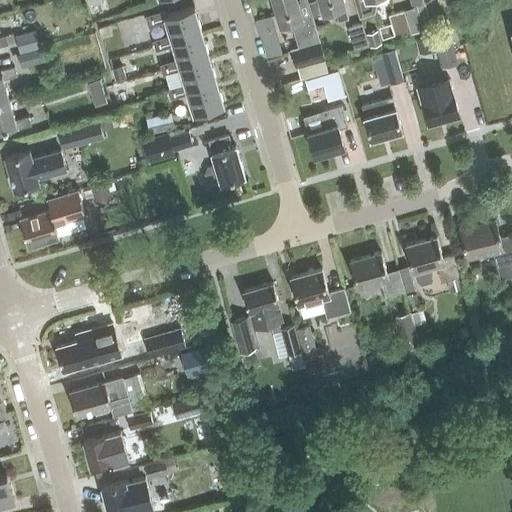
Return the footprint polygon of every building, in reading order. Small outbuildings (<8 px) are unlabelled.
[(299,47),(319,41),(311,15),(307,2),(306,0),(272,0),(279,25),(292,21),(299,46),(299,47)] [(311,15),(322,12),(334,8),(337,20),(347,18),(344,6),(342,0),(313,0),(307,2),(311,15)] [(373,11),(375,0),(355,0),(360,15),(373,11)] [(411,0),(414,7),(404,10),(411,33),(426,28),(422,15),(427,13),(422,0),(411,0)] [(463,0),(456,0),(450,10),(460,17),(469,3),(463,0)] [(171,40),(201,31),(194,7),(163,16),(162,12),(146,16),(148,25),(165,20),(170,36),(171,40)] [(404,10),(388,15),(395,38),(411,33),(404,10)] [(368,45),(361,22),(348,26),(355,49),(368,45)] [(458,62),(449,29),(432,34),(435,47),(441,67),(458,62)] [(380,43),(376,30),(366,32),(369,46),(380,43)] [(179,64),(208,56),(201,31),(171,40),(170,36),(153,41),(155,49),(173,44),(177,60),(179,64)] [(299,47),(299,46),(291,49),(296,66),(324,58),(319,41),(299,47)] [(402,79),(394,48),(381,52),(389,82),(402,79)] [(33,64),(30,51),(17,55),(21,67),(33,64)] [(186,89),(215,80),(208,56),(179,64),(177,60),(160,65),(163,73),(180,68),(185,84),(186,89)] [(0,101),(8,100),(2,79),(16,75),(13,67),(0,70),(1,73),(0,73),(0,101)] [(343,92),(338,72),(320,77),(325,97),(343,92)] [(186,89),(185,84),(167,89),(170,98),(187,92),(193,113),(223,104),(215,80),(186,89)] [(427,122),(458,112),(449,80),(417,89),(427,122)] [(392,96),(379,100),(361,105),(364,116),(363,116),(369,138),(401,129),(392,96)] [(8,100),(0,101),(0,130),(16,126),(17,129),(30,125),(28,116),(14,120),(8,100)] [(338,128),(347,125),(341,105),(322,111),(327,126),(307,132),(314,155),(343,146),(338,128)] [(174,127),(171,113),(146,118),(149,133),(174,127)] [(83,143),(104,138),(98,119),(78,125),(83,143)] [(173,149),(191,144),(188,132),(185,133),(183,127),(143,139),(149,161),(174,154),(173,149)] [(213,185),(220,182),(244,176),(235,146),(231,147),(227,135),(208,140),(212,153),(211,153),(215,164),(208,166),(204,172),(206,181),(213,185)] [(36,177),(64,169),(58,151),(31,159),(28,150),(5,157),(14,190),(17,189),(18,192),(36,187),(35,184),(38,183),(36,177)] [(112,199),(107,182),(91,187),(96,203),(112,199)] [(20,220),(27,245),(58,235),(55,224),(85,215),(77,190),(47,200),(50,211),(20,220)] [(500,278),(511,274),(511,236),(511,234),(499,237),(494,218),(459,228),(467,257),(492,250),(500,278)] [(433,273),(431,266),(436,264),(441,280),(460,275),(453,253),(442,257),(436,236),(405,245),(413,275),(416,280),(420,284),(431,281),(433,276),(433,273)] [(385,297),(404,291),(398,269),(386,273),(380,252),(349,260),(357,287),(381,281),(385,297)] [(326,317),(349,311),(343,288),(328,292),(321,269),(290,277),(297,303),(320,297),(326,317)] [(463,286),(460,276),(446,279),(449,290),(463,286)] [(277,304),(278,304),(272,282),(242,290),(249,312),(254,327),(269,323),(271,331),(281,328),(279,321),(282,320),(277,304)] [(412,293),(406,295),(412,312),(418,309),(412,293)] [(432,346),(421,310),(411,313),(421,350),(432,346)] [(423,358),(409,311),(393,316),(400,340),(410,337),(414,352),(409,353),(411,361),(423,358)] [(254,349),(246,318),(230,322),(239,353),(254,349)] [(101,351),(120,346),(113,324),(95,329),(95,328),(75,333),(77,340),(56,346),(63,370),(103,358),(101,351)] [(296,329),(295,324),(280,329),(287,355),(302,351),(296,329)] [(303,354),(316,351),(309,325),(296,329),(302,351),(303,354)] [(180,328),(144,338),(149,356),(185,346),(180,328)] [(218,367),(211,343),(180,352),(186,376),(218,367)] [(105,383),(104,382),(69,392),(76,415),(95,410),(96,413),(108,409),(107,406),(110,406),(112,415),(125,411),(145,406),(136,374),(105,383)] [(315,399),(352,387),(350,380),(338,383),(337,381),(312,389),(315,399)] [(202,412),(198,396),(170,404),(174,419),(202,412)] [(152,423),(149,410),(126,416),(129,429),(152,423)] [(107,448),(123,443),(119,432),(104,436),(104,435),(83,440),(90,467),(111,461),(107,448)] [(148,448),(121,455),(126,476),(141,472),(139,462),(151,459),(148,448)] [(176,469),(173,456),(144,463),(147,476),(176,469)] [(0,475),(0,505),(14,501),(6,473),(0,475)] [(144,499),(141,485),(139,479),(125,483),(124,480),(102,486),(108,511),(128,511),(132,511),(131,506),(145,502),(144,499)]
